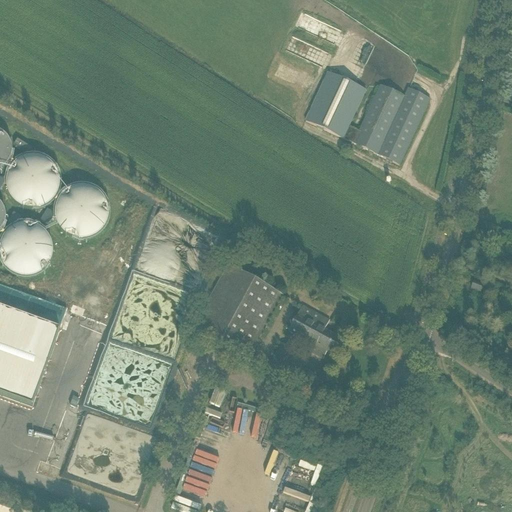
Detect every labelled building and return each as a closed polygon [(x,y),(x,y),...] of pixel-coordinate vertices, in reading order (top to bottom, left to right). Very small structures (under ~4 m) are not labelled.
[(343,140),(353,144),(399,166),(430,100),(421,95),(408,89),(405,97),(380,86),(359,132),(349,127),(366,91),(328,73),(305,122),(343,140)] [(0,171),(8,171),(11,198),(31,210),(49,208),(60,190),(59,182),(52,166),(52,163),(37,154),(31,155),(17,161),(14,166),(11,145),(7,136),(0,132),(0,171)] [(18,139),(14,145),(29,155),(33,149),(18,139)] [(110,233),(100,184),(56,193),(66,242),(110,233)] [(57,237),(11,222),(1,253),(9,256),(5,269),(43,281),(57,237)] [(248,360),(283,296),(228,266),(193,330),(248,360)] [(481,293),(483,286),(474,282),(471,289),(481,293)] [(0,395),(33,408),(60,332),(67,312),(0,287),(0,395)] [(303,306),(289,332),(307,342),(327,353),(333,357),(342,340),(334,335),(325,330),(330,321),(303,306)] [(72,388),(81,391),(85,380),(76,377),(72,388)] [(220,407),(224,395),(214,392),(211,405),(220,407)] [(305,511),(311,496),(284,487),(276,511),(305,511)]
